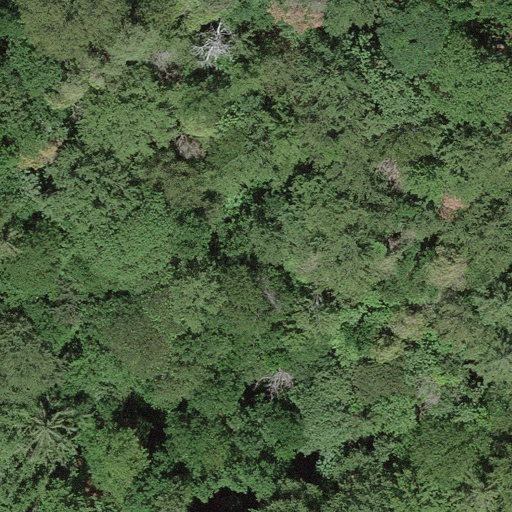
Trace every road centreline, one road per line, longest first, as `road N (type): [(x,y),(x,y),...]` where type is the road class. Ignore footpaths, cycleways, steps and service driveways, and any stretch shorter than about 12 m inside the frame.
road 1 (motorway): [(0,378),(511,330)]
road 2 (motorway): [(511,6),(353,12),(0,46)]
